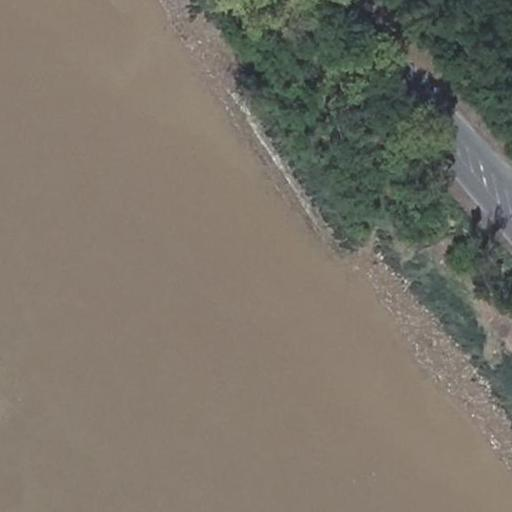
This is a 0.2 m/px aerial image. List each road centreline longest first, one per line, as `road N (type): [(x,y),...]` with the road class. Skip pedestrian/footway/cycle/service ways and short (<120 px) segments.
road 1 (tertiary): [(328,0),(511,233)]
road 2 (tertiary): [(511,185),(334,0)]
